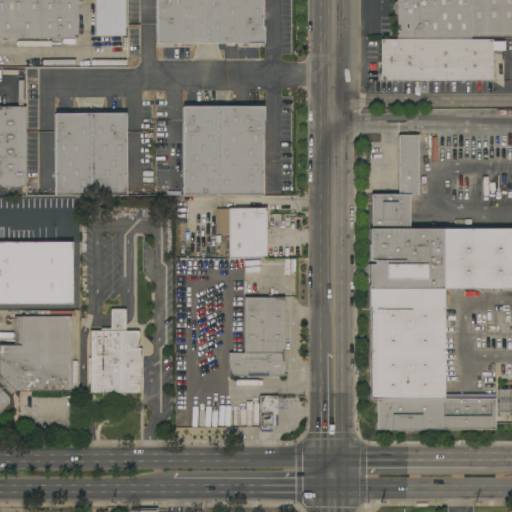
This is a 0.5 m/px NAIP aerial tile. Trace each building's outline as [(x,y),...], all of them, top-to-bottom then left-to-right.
[(0,0),(0,40),(78,40),(78,0),(0,0)] [(93,0),(94,37),(125,36),(124,0),(93,0)] [(210,0),(210,43),(156,43),(156,0),(210,0)] [(261,0),(262,27),(263,27),(263,43),(210,43),(210,0),(261,0)] [(397,14),(394,14),(394,2),(396,2),(396,0),(511,0),(511,37),(470,37),(470,39),(397,40),(397,14)] [(491,39),(491,41),(504,41),(504,51),(492,51),(492,81),(380,81),(380,40),(397,40),(470,39),(491,39)] [(25,187),(0,187),(0,107),(25,107),(25,187)] [(219,195),(182,195),(183,107),(219,107),(219,195)] [(263,107),(263,121),(262,121),(261,195),(219,195),(219,107),(263,107)] [(93,195),(55,195),(55,114),(92,113),(93,195)] [(125,113),(125,195),(93,195),(92,113),(125,113)] [(511,289),(443,289),(443,394),(495,394),(495,430),(377,430),(377,399),(369,399),(369,309),(368,309),(368,264),(374,264),(374,261),(369,261),(369,229),(371,229),(371,195),(398,195),(398,136),(417,136),(417,195),(408,195),(408,229),(511,229),(511,289)] [(28,169),(38,169),(38,193),(28,193),(28,169)] [(266,258),(228,258),(228,234),(216,234),(216,209),(266,208),(266,258)] [(72,304),(0,304),(0,242),(72,242),(72,304)] [(283,353),(283,376),(228,376),(228,353),(244,353),(244,298),(283,298),(283,353)] [(88,358),(90,358),(90,331),(100,331),(100,328),(110,329),(110,309),(125,309),(125,331),(137,331),(138,332),(139,332),(139,345),(139,346),(138,347),(136,347),(136,348),(140,348),(141,349),(141,350),(141,382),(141,384),(139,384),(139,393),(125,393),(125,394),(124,395),(124,396),(102,395),(102,393),(90,393),(90,384),(88,384),(88,358)] [(69,316),(70,391),(15,392),(14,391),(11,395),(12,396),(12,405),(0,417),(0,345),(14,345),(14,317),(69,316)] [(511,388),(498,389),(498,418),(511,417),(511,388)] [(277,396),(277,415),(276,415),(276,426),(272,426),(272,430),(271,430),(271,431),(260,431),(259,396),(277,396)]
